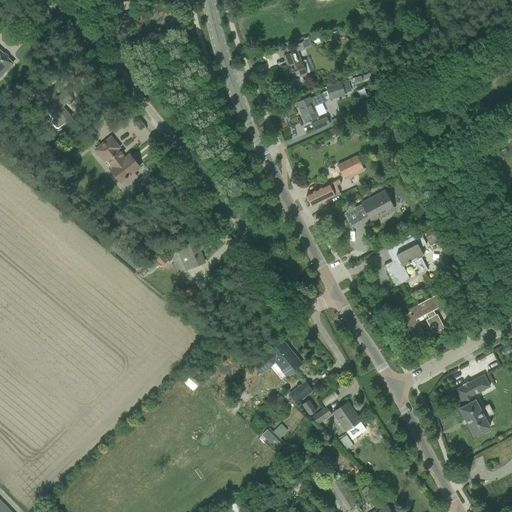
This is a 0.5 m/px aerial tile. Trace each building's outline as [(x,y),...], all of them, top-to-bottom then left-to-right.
[(130,14),(112,15),(113,27),(131,26),(130,14)] [(312,45),(309,39),(301,42),(301,43),(296,45),(298,51),(303,49),(303,48),(312,45)] [(0,51),(0,76),(13,64),(0,51)] [(282,68),(288,82),(290,87),(291,87),(303,82),(301,76),(306,74),(301,61),(300,61),(296,51),(284,56),(288,66),(282,68)] [(44,113),(46,111),(52,118),(51,120),(50,122),(56,129),(58,129),(71,117),(61,107),(71,98),(65,92),(57,99),(45,85),(40,79),(24,92),(28,97),(33,93),(35,95),(33,96),(39,103),(37,104),(37,107),(41,113),(44,113)] [(305,99),(296,103),(305,123),(309,121),(310,122),(311,122),(311,121),(318,117),(313,107),(326,101),(325,99),(328,98),(326,91),(322,93),(310,98),(309,97),(305,99)] [(311,124),(314,131),(329,124),(325,117),(311,124)] [(119,147),(110,136),(93,150),(102,161),(105,159),(113,168),(110,171),(113,174),(112,177),(116,181),(118,181),(121,184),(124,187),(137,177),(134,173),(141,168),(138,165),(139,163),(136,158),(133,158),(130,155),(125,159),(117,149),(119,147)] [(503,159),(500,154),(506,152),(504,149),(499,152),(496,147),(486,152),(492,165),(503,159)] [(343,177),(362,167),(357,155),(337,165),(343,177)] [(338,179),(306,195),(311,206),(340,192),(337,185),(340,184),(338,179)] [(357,193),(364,190),(361,185),(355,188),(341,195),(343,200),(357,193)] [(384,192),(353,208),(344,213),(351,226),(362,220),(359,214),(368,209),(370,214),(369,215),(368,216),(371,221),(393,209),(384,192)] [(392,243),(393,246),(395,246),(418,233),(416,230),(392,243)] [(395,246),(393,246),(386,250),(386,251),(388,250),(394,261),(384,266),(395,287),(409,279),(404,267),(414,261),(419,270),(417,272),(418,275),(428,270),(421,257),(424,255),(420,247),(427,244),(421,233),(395,246)] [(195,241),(186,245),(181,247),(182,247),(177,249),(185,270),(204,262),(199,250),(205,247),(201,239),(196,241),(195,241)] [(160,254),(155,259),(161,264),(165,259),(160,254)] [(136,267),(141,273),(152,263),(147,257),(136,267)] [(196,292),(189,298),(195,304),(202,298),(196,292)] [(420,330),(414,319),(425,313),(428,319),(425,320),(433,334),(444,328),(436,314),(434,315),(432,311),(441,306),(435,295),(408,309),(410,312),(402,316),(414,339),(423,334),(421,330),(420,330)] [(288,374),(301,364),(283,341),(254,364),(262,373),(271,366),(277,373),(280,370),(285,377),(288,374)] [(222,366),(228,371),(234,363),(229,358),(222,366)] [(202,372),(208,378),(217,371),(211,364),(202,372)] [(187,372),(180,380),(192,391),(199,382),(187,372)] [(473,400),(474,400),(473,401),(471,396),(488,387),(489,387),(489,386),(483,376),(484,376),(483,375),(482,375),(482,376),(468,383),(468,382),(462,385),(463,386),(456,389),(455,389),(456,391),(456,390),(461,400),(462,401),(463,401),(463,400),(466,405),(460,408),(458,408),(459,409),(472,434),(472,435),(473,436),(474,435),(488,428),(489,427),(489,426),(488,426),(484,418),(486,417),(481,408),(479,409),(475,401),(475,400),(473,400)] [(305,382),(297,388),(289,394),(296,403),(312,391),(305,382)] [(328,391),(314,395),(316,401),(329,398),(328,391)] [(302,404),(309,415),(316,411),(308,400),(302,404)] [(345,404),(337,409),(333,412),(346,431),(360,421),(354,413),(353,415),(345,404)] [(326,407),(312,417),(316,423),(330,414),(326,407)] [(279,438),(287,430),(280,424),(272,431),(268,427),(261,435),(277,451),(285,444),(279,438)] [(341,434),(335,436),(339,446),(344,444),(341,434)] [(305,467),(312,461),(306,455),(300,461),(298,459),(289,469),(295,475),(305,466),(305,467)] [(361,465),(366,461),(362,457),(357,461),(361,465)] [(289,481),(294,488),(305,479),(300,472),(289,481)] [(328,487),(343,511),(357,504),(342,478),(328,487)] [(11,511),(0,500),(0,511),(11,511)]
